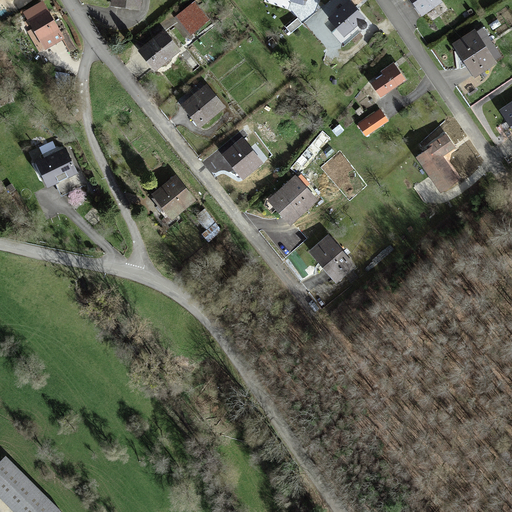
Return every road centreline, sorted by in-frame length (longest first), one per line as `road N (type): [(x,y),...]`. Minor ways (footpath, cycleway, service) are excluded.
road 1 (residential): [(96,43),(314,313)]
road 2 (tertiary): [(346,511),(198,311),(132,274)]
road 3 (residential): [(96,43),(85,59),(83,99),(91,139),(135,240),(132,274)]
road 4 (residential): [(383,0),(503,175)]
road 5 (tertiary): [(132,274),(0,244)]
